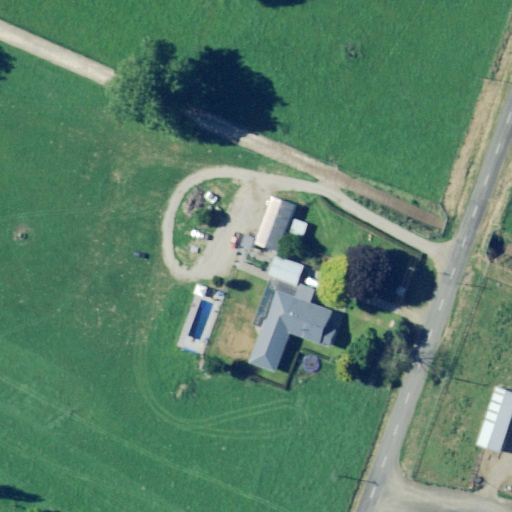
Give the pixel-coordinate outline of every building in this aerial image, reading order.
[(295,207),(274,200),(258,243),(278,251),(295,207)] [(308,224),(294,219),(290,232),(303,237),(308,224)] [(203,256),(193,254),(190,264),(200,267),(203,256)] [(305,266),(277,256),(270,275),(298,285),(305,266)] [(316,290),(302,284),(297,297),(278,290),(251,362),(277,372),(292,332),(331,347),(337,330),(328,327),(334,312),(311,303),(316,290)] [(511,420),(511,391),(498,387),(479,444),(502,452),(511,420)]
